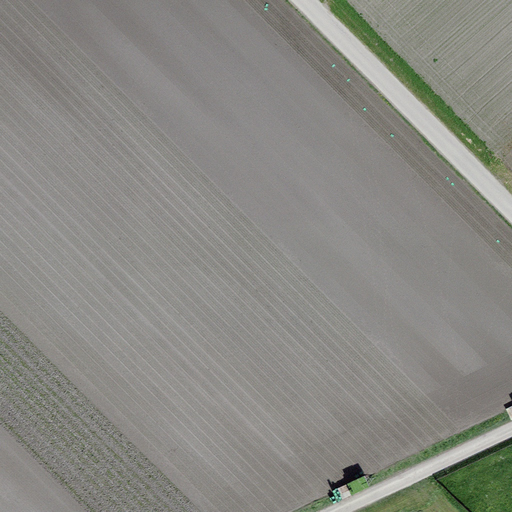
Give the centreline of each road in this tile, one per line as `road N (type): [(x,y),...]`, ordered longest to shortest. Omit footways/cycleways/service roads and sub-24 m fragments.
road 1 (unclassified): [(511,198),(305,0)]
road 2 (track): [(511,442),(359,511)]
